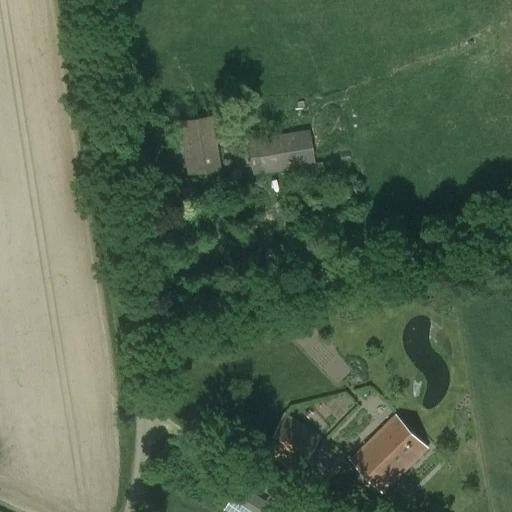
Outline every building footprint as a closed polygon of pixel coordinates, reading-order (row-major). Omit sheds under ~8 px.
[(210,118),(180,123),(188,174),(218,170),(210,118)] [(309,131),(247,141),(252,177),(314,167),(309,131)] [(284,413),(259,451),(295,475),(320,437),(284,413)] [(383,492),(427,448),(395,416),(352,460),(383,492)] [(238,491),(227,509),(232,511),(267,511),(269,509),(238,491)]
